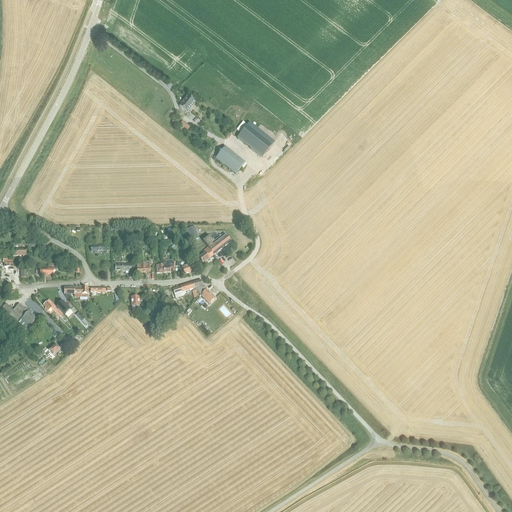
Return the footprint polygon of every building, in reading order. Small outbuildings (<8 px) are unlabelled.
[(195,103),(188,96),(179,107),(187,113),(195,103)] [(187,130),(190,127),(183,121),(180,124),(187,130)] [(261,158),(274,143),(250,124),(237,139),(261,158)] [(236,175),(245,163),(225,148),(216,159),(236,175)] [(191,241),(198,239),(195,227),(187,230),(191,241)] [(214,256),(231,243),(224,234),(213,243),(209,237),(203,242),(208,249),(214,256)] [(103,246),(99,246),(91,247),(91,252),(94,252),(95,254),(97,254),(97,252),(110,251),(110,247),(105,248),(103,248),(103,246)] [(214,256),(208,249),(204,252),(205,253),(199,258),(203,264),(214,256)] [(7,259),(3,259),(3,260),(3,263),(4,263),(4,267),(10,267),(10,269),(13,269),(13,267),(13,261),(7,260),(7,259)] [(165,264),(164,264),(164,265),(164,273),(170,273),(170,269),(172,269),(171,272),(174,273),(175,263),(173,262),(173,261),(169,261),(165,261),(165,264)] [(185,275),(195,271),(191,262),(186,264),(187,265),(181,267),(185,275)] [(114,272),(131,272),(131,264),(120,264),(120,265),(115,265),(115,263),(113,263),(114,272)] [(150,264),(142,265),(137,265),(137,274),(153,273),(153,268),(150,269),(150,264)] [(156,265),(157,274),(164,273),(164,265),(156,265)] [(194,286),(195,291),(196,290),(201,296),(209,304),(215,298),(203,286),(201,281),(193,283),(194,285),(194,286)] [(194,285),(193,283),(180,287),(173,290),(176,299),(183,296),(184,296),(184,295),(186,294),(185,292),(193,289),(193,291),(195,291),(194,286),(194,285)] [(88,298),(88,295),(88,288),(82,288),(82,289),(74,289),(74,288),(64,288),(64,295),(67,295),(74,295),(74,298),(88,298)] [(143,297),(131,297),(131,307),(139,307),(139,304),(140,304),(140,302),(144,302),(143,297)] [(47,302),(43,306),(46,309),(45,310),(47,312),(48,311),(51,309),(52,310),(57,315),(65,323),(68,320),(65,317),(59,312),(58,311),(55,308),(49,301),(47,303),(47,302)] [(63,302),(57,307),(65,315),(71,310),(63,302)] [(2,309),(20,324),(27,331),(37,320),(19,304),(13,311),(6,304),(2,309)] [(54,356),(60,350),(55,345),(48,352),(45,349),(40,354),(43,357),(45,355),(47,357),(51,353),(54,356)]
